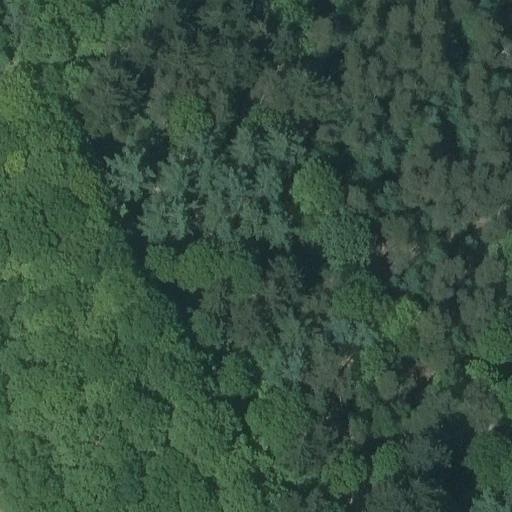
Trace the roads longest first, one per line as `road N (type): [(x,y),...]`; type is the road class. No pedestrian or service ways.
road 1 (track): [(199,511),(0,179)]
road 2 (track): [(0,74),(132,0)]
